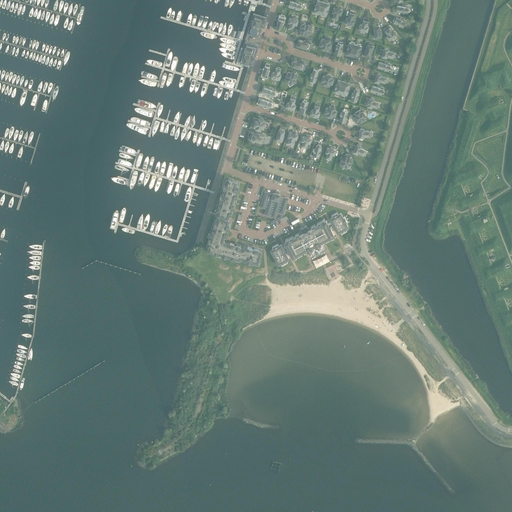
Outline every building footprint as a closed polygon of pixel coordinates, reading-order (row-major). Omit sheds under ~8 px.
[(320,13),(323,4),(317,2),(316,5),(315,9),(314,11),(320,13)] [(323,4),(320,13),(326,15),(327,12),(328,13),(329,9),(328,9),(329,5),(323,4)] [(336,8),(334,8),(333,12),(334,12),(333,17),(338,19),(339,14),(341,14),(342,10),(340,9),(340,8),(337,7),(336,8)] [(355,14),(350,12),(348,18),(347,18),(345,22),(348,22),(347,23),(351,24),(351,23),(353,24),(354,20),(353,20),(355,14)] [(251,20),(247,34),(258,37),(260,27),(263,28),(266,18),(253,14),(252,17),(251,20)] [(276,21),(277,21),(277,22),(278,22),(277,26),(281,28),(283,24),(284,24),(286,17),(279,15),(279,16),(278,16),(276,21)] [(394,22),(397,23),(397,24),(400,26),(401,25),(403,26),(406,21),(403,19),(403,20),(400,19),(396,17),(394,22)] [(289,27),(294,29),(295,24),(297,24),(298,20),(296,20),(296,19),(293,18),(292,19),(290,18),(289,22),(290,22),(289,27)] [(363,20),(362,25),(361,24),(359,28),(362,29),(361,30),(365,31),(365,30),(367,31),(368,27),(367,26),(368,21),(363,20)] [(302,28),(300,29),(303,34),(304,35),(306,34),(306,35),(310,33),(309,31),(311,29),(309,24),(307,26),(305,23),(301,25),(302,28)] [(374,27),(375,31),(374,31),(375,34),(376,37),(382,36),(382,33),(381,33),(380,30),(379,26),(374,27)] [(390,28),(385,31),(388,35),(387,36),(390,39),(392,38),(392,39),(395,37),(394,36),(396,35),(394,31),(393,32),(390,28)] [(320,45),(322,46),(322,48),(327,50),(327,49),(329,50),(329,48),(330,48),(331,43),(329,43),(330,40),(325,39),(324,41),(321,40),(320,45)] [(299,44),(303,46),(302,47),(303,47),(303,48),(308,49),(308,48),(309,49),(311,42),(304,40),(304,41),(300,40),(299,44)] [(241,48),(237,63),(249,67),(249,65),(252,66),(253,64),(253,63),(254,57),(255,57),(256,52),(257,52),(257,50),(258,46),(244,42),(242,48),(241,48)] [(336,48),(335,52),(340,53),(341,50),(342,47),(343,47),(344,44),(338,42),(337,45),(336,48)] [(353,54),(355,44),(349,42),(349,45),(348,45),(347,48),(347,49),(346,52),(353,54)] [(355,44),(353,54),(359,56),(360,52),(361,49),(362,46),(355,44)] [(366,51),(365,54),(370,56),(371,52),(372,49),(373,49),(374,46),(368,45),(367,47),(366,51)] [(382,53),(383,54),(382,56),(386,57),(387,56),(393,57),(394,52),(388,51),(389,49),(385,48),(384,50),(383,50),(382,53)] [(293,65),(297,66),(296,67),(297,67),(297,68),(302,70),(302,69),(303,69),(305,63),(298,60),(298,61),(294,60),(293,65)] [(260,74),(261,74),(261,75),(268,77),(270,70),(269,70),(270,66),(265,65),(264,69),(263,68),(263,69),(262,69),(260,74)] [(272,76),(274,77),(274,78),(277,79),(277,78),(280,78),(281,75),(279,74),(281,69),(276,68),(275,73),(273,72),(272,76)] [(287,75),(288,77),(285,78),(287,82),(290,81),(291,83),(296,81),(295,78),(297,77),(294,73),(293,72),(292,73),(291,72),(287,75)] [(375,78),(376,79),(375,81),(379,82),(380,81),(385,82),(387,77),(381,76),(381,74),(377,73),(377,75),(376,75),(375,78)] [(322,80),(324,81),(324,84),(329,85),(330,83),(332,83),(333,79),(333,77),(332,77),(332,76),(327,74),(326,77),(323,76),(322,80)] [(341,93),(344,83),(338,81),(337,85),(336,85),(335,88),(335,91),(341,93)] [(344,83),(341,93),(347,95),(348,92),(349,89),(349,88),(350,85),(344,83)] [(289,107),(288,108),(292,109),(292,108),(294,109),(295,105),(294,104),(295,99),(291,98),(289,103),(288,102),(286,106),(289,107)] [(367,103),(368,104),(368,106),(372,107),(372,106),(377,107),(379,102),(374,101),(374,99),(370,98),(369,100),(368,100),(367,103)] [(301,107),(300,110),(305,112),(306,108),(307,105),(308,105),(309,103),(303,101),(302,103),(301,103),(300,107),(301,107)] [(500,105),(499,101),(483,107),(484,111),(500,105)] [(316,116),(316,115),(318,116),(320,112),(318,112),(320,107),(315,105),(313,110),(312,110),(311,114),(313,114),(313,115),(316,116)] [(328,113),(327,115),(332,117),(332,116),(334,117),(335,115),(337,111),(334,110),(335,108),(330,106),(329,109),(326,108),(325,112),(328,113)] [(341,116),(340,119),(345,121),(346,117),(347,114),(348,114),(349,111),(343,110),(342,112),(341,116)] [(357,115),(354,116),(357,121),(359,120),(360,122),(365,120),(364,119),(366,118),(365,117),(366,116),(363,112),(361,113),(360,110),(355,112),(357,115)] [(254,125),(257,126),(256,129),(261,130),(261,127),(264,128),(265,123),(265,121),(264,120),(259,118),(258,121),(256,120),(254,125)] [(359,135),(360,135),(360,137),(364,137),(364,136),(370,136),(370,131),(364,131),(364,129),(360,129),(360,131),(359,131),(359,135)] [(251,139),(251,140),(256,141),(256,140),(257,141),(258,140),(262,141),(263,136),(259,135),(259,134),(252,132),(250,139),(251,139)] [(288,143),(293,144),(295,138),(296,139),(298,135),(295,134),(296,133),(292,132),(292,133),(290,132),(289,136),(290,137),(288,143)] [(303,141),(302,146),(307,147),(308,142),(310,143),(311,139),(309,138),(309,137),(306,136),(305,137),(303,136),(302,140),(303,141)] [(355,149),(354,151),(357,153),(358,152),(363,155),(366,151),(360,148),(361,146),(357,144),(356,146),(355,146),(354,149),(355,149)] [(328,152),(326,157),(331,159),(333,154),(334,154),(335,150),(333,150),(333,149),(330,148),(330,149),(328,148),(326,152),(328,152)] [(343,161),(340,162),(343,167),(345,165),(346,167),(351,165),(351,164),(352,163),(352,162),(350,157),(348,158),(347,156),(342,159),(343,161)] [(456,184),(479,176),(477,169),(456,176),(454,177),(455,180),(456,184)] [(220,201),(221,201),(222,201),(221,206),(219,205),(218,209),(220,210),(218,215),(228,218),(229,214),(231,215),(232,210),(231,210),(231,208),(233,208),(234,204),(233,203),(235,197),(236,197),(237,193),(236,193),(237,191),(238,191),(239,187),(236,186),(237,182),(228,180),(227,184),(225,184),(224,188),(226,189),(225,193),(223,192),(220,201)] [(271,194),(269,194),(269,193),(265,192),(260,207),(265,208),(267,208),(265,215),(269,216),(270,215),(271,216),(271,217),(276,218),(278,211),(279,212),(279,213),(284,214),(288,199),(280,196),(280,195),(274,193),(273,194),(271,194)] [(511,197),(497,203),(511,241),(511,197)] [(343,218),(341,214),(331,219),(338,233),(348,228),(346,224),(343,218)] [(219,218),(217,222),(216,222),(214,226),(216,227),(215,231),(213,230),(212,234),(214,235),(212,239),(211,238),(209,244),(211,245),(214,250),(213,253),(219,254),(219,253),(223,254),(223,255),(227,257),(228,255),(232,256),(231,258),(240,261),(241,259),(253,263),(254,261),(259,262),(262,252),(258,251),(259,250),(254,248),(254,250),(252,249),(252,248),(248,246),(247,248),(244,247),(243,249),(240,248),(241,246),(236,245),(236,246),(234,246),(235,244),(230,243),(230,244),(224,243),(223,243),(222,241),(223,241),(225,235),(226,235),(227,231),(226,230),(227,229),(228,229),(229,224),(228,224),(229,221),(219,218)] [(475,230),(488,224),(485,219),(472,225),(475,230)] [(303,233),(299,235),(299,236),(289,241),(289,240),(285,243),(293,257),(297,255),(306,250),(306,251),(307,250),(308,252),(308,251),(310,255),(314,253),(315,255),(320,252),(319,250),(323,248),(321,245),(320,243),(330,237),(330,238),(334,236),(326,221),(322,223),(312,229),(312,228),(308,230),(308,231),(307,231),(306,229),(303,231),(304,233),(303,233)] [(271,250),(280,266),(290,261),(281,245),(271,250)]
